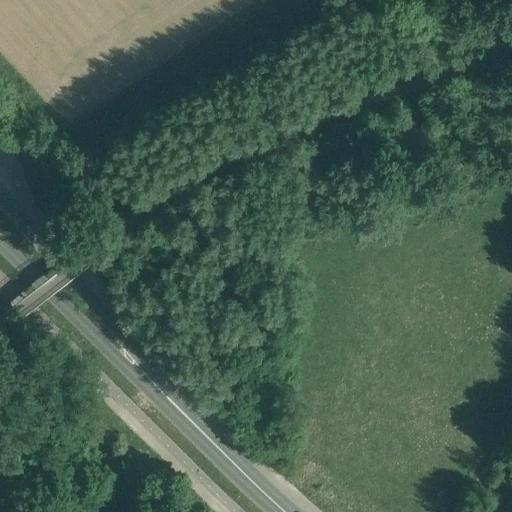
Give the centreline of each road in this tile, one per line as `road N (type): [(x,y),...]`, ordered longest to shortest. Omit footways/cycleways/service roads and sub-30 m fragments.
road 1 (tertiary): [(189,420),(0,196)]
road 2 (tertiary): [(0,243),(189,420)]
road 3 (tertiary): [(286,511),(189,420)]
